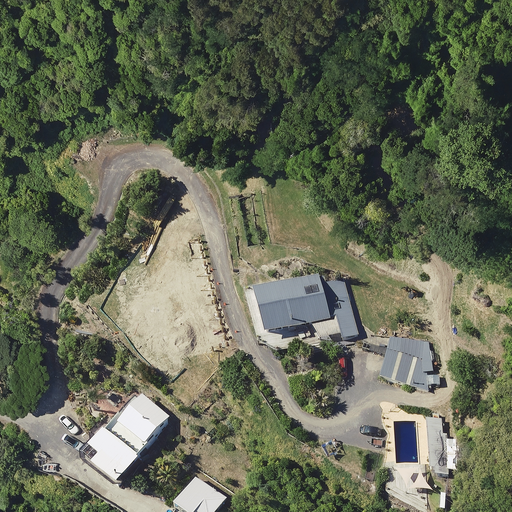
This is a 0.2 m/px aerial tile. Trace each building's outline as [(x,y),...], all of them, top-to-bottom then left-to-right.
[(339,271),(314,277),(246,292),(257,336),(310,324),(314,340),(336,335),(337,340),(354,336),(339,271)] [(115,341),(96,328),(88,340),(106,353),(115,341)] [(439,358),(366,335),(362,348),(385,355),(377,381),(426,396),(429,386),(439,389),(442,380),(433,377),(439,358)] [(487,359),(465,355),(462,371),(483,375),(487,359)] [(166,419),(137,393),(102,432),(98,429),(80,449),(90,457),(83,465),(107,486),(166,419)] [(217,511),(226,501),(193,478),(169,511),(217,511)]
